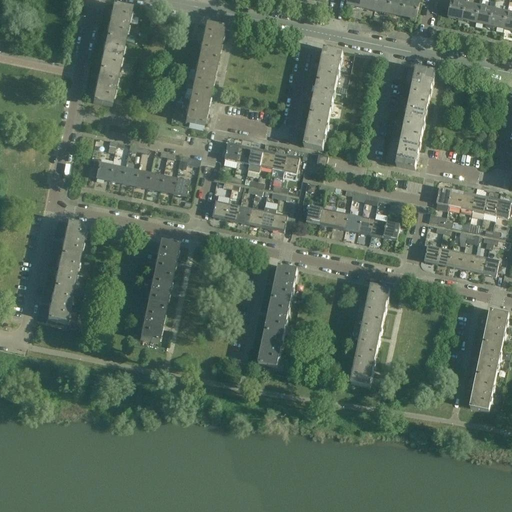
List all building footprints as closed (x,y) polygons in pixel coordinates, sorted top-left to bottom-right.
[(361,10),(363,0),(348,0),(347,7),(361,10)] [(377,0),(363,0),(361,10),(375,13),(377,0)] [(377,0),(375,13),(389,16),(392,0),(377,0)] [(406,1),(399,0),(392,0),(389,16),(402,19),(406,1)] [(406,1),(402,19),(416,22),(420,4),(406,1)] [(462,22),(466,5),(452,2),(448,19),(462,22)] [(480,8),(466,5),(462,22),(476,25),(480,8)] [(132,11),(113,7),(106,40),(125,44),(132,11)] [(493,10),(480,8),(476,25),(490,28),(493,10)] [(507,13),(493,10),(490,28),(503,31),(507,13)] [(511,32),(511,14),(507,13),(503,31),(511,32)] [(218,63),(224,30),(205,26),(198,59),(218,63)] [(106,40),(99,72),(119,76),(125,44),(106,40)] [(324,51),(317,84),(337,87),(338,80),(344,55),(324,51)] [(211,95),(218,63),(198,59),(194,80),(192,91),(211,95)] [(435,74),(417,70),(410,103),(429,107),(435,74)] [(119,76),(99,72),(93,104),(112,109),(118,80),(119,76)] [(317,84),(311,116),(330,120),(337,87),(317,84)] [(185,124),(200,127),(204,128),(211,95),(192,91),(185,124)] [(429,107),(410,103),(403,136),(422,140),(424,129),(429,107)] [(311,116),(304,149),(323,153),(330,120),(311,116)] [(422,140),(403,136),(396,168),(415,172),(422,140)] [(115,156),(116,149),(117,145),(110,143),(109,148),(108,154),(115,156)] [(238,164),(241,148),(229,146),(225,162),(238,164)] [(253,151),(241,148),(238,164),(249,167),(253,151)] [(264,153),(253,151),(249,167),(248,173),(260,175),(261,169),(264,153)] [(276,156),(264,153),(261,169),(273,172),(276,156)] [(288,158),(276,156),(273,172),(285,174),(288,158)] [(326,172),(328,159),(319,157),(316,170),(326,172)] [(288,158),(285,174),(297,177),(300,161),(288,158)] [(109,183),(112,168),(99,165),(96,181),(109,183)] [(109,183),(122,186),(125,170),(112,168),(109,183)] [(122,186),(134,189),(138,173),(125,170),(122,186)] [(134,189),(147,191),(151,176),(138,173),(134,189)] [(147,191),(160,194),(163,178),(151,176),(147,191)] [(160,194),(173,197),(176,181),(163,178),(160,194)] [(176,181),(173,197),(186,199),(189,184),(176,181)] [(341,192),(328,189),(327,194),(334,195),(334,196),(340,197),(341,192)] [(449,209),(452,193),(440,190),(437,206),(449,209)] [(464,195),(452,193),(449,209),(461,211),(464,195)] [(464,195),(461,211),(472,214),(476,198),(464,195)] [(472,214),(484,216),(487,200),(476,198),(472,214)] [(484,216),(496,219),(499,203),(487,200),(484,216)] [(392,202),(391,207),(391,209),(407,212),(408,205),(392,202)] [(499,203),(496,219),(508,221),(511,206),(499,203)] [(226,222),(229,207),(217,204),(213,220),(226,222)] [(241,209),(229,207),(226,222),(238,225),(241,209)] [(238,225),(249,227),(253,212),(241,209),(238,225)] [(273,232),(276,217),(277,212),(265,209),(264,214),(261,230),(273,232)] [(320,227),(323,211),(310,209),(307,224),(320,227)] [(338,209),(337,214),(333,230),(346,233),(349,217),(344,216),(345,211),(338,209)] [(320,227),(333,230),(337,214),(323,211),(320,227)] [(264,214),(253,212),(249,227),(261,230),(264,214)] [(276,217),(273,232),(285,235),(288,219),(276,217)] [(362,220),(349,217),(346,233),(359,235),(362,220)] [(375,222),(362,220),(359,235),(371,238),(375,222)] [(371,238),(384,241),(387,225),(375,222),(371,238)] [(446,224),(445,228),(456,231),(458,224),(447,222),(446,224)] [(458,224),(456,231),(468,233),(470,226),(458,224)] [(79,261),(86,228),(68,225),(61,257),(79,261)] [(387,225),(384,241),(397,244),(400,228),(387,225)] [(481,236),(482,228),(470,226),(468,233),(481,236)] [(498,247),(499,242),(491,241),(489,251),(493,252),(494,246),(498,247)] [(172,280),(179,248),(160,244),(153,276),(172,280)] [(437,267),(440,251),(428,249),(425,265),(437,267)] [(452,254),(440,251),(437,267),(448,269),(452,254)] [(448,269),(460,272),(464,256),(452,254),(448,269)] [(460,272),(472,274),(475,259),(464,256),(460,272)] [(73,294),(79,261),(61,257),(54,290),(73,294)] [(472,274),(484,277),(487,261),(475,259),(472,274)] [(487,261),(484,277),(496,279),(500,264),(487,261)] [(291,305),(298,273),(279,269),(272,301),(291,305)] [(165,313),(172,280),(153,276),(146,309),(165,313)] [(371,288),(364,321),(383,325),(390,292),(371,288)] [(73,294),(54,290),(47,322),(66,326),(73,294)] [(284,338),(291,305),(272,301),(265,334),(284,338)] [(165,313),(146,309),(139,341),(158,345),(165,313)] [(509,317),(490,313),(484,345),(503,350),(509,317)] [(364,321),(357,353),(377,357),(383,325),(364,321)] [(284,338),(265,334),(258,366),(277,370),(284,338)] [(496,382),(503,350),(484,345),(477,378),(496,382)] [(377,357),(357,353),(351,385),(370,389),(377,357)] [(496,382),(477,378),(470,410),(489,415),(496,382)]
